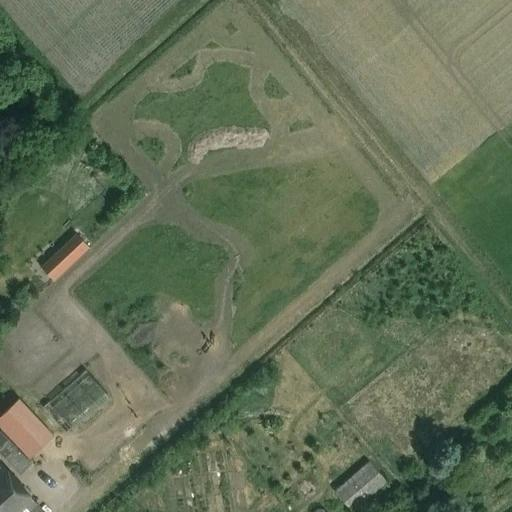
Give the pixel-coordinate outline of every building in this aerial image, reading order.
[(75,235),(40,268),(51,279),(53,282),(66,269),(88,248),(75,235)] [(19,399),(0,415),(0,425),(28,457),(52,436),(23,403),(19,399)] [(334,491),(351,511),(386,482),(369,462),(334,491)] [(35,511),(40,508),(0,463),(0,511),(26,511),(27,511),(35,511)] [(286,493),(296,505),(324,482),(314,471),(286,493)]
